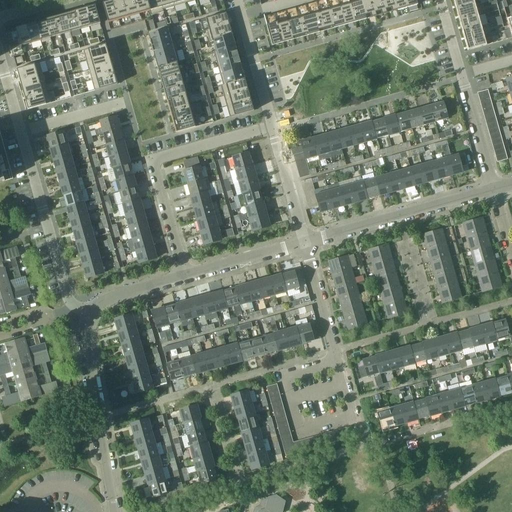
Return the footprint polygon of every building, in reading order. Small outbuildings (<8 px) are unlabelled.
[(114,0),(103,3),(109,23),(119,20),(114,0)] [(124,0),(115,0),(114,0),(119,20),(121,19),(130,17),(124,0)] [(136,0),(124,0),(130,17),(131,16),(140,14),(136,0)] [(147,0),(136,0),(140,14),(143,13),(150,11),(147,0)] [(159,0),(147,0),(150,11),(151,15),(164,12),(163,10),(162,10),(159,0)] [(172,0),(159,0),(162,10),(163,10),(174,6),(172,0)] [(371,0),(365,0),(361,1),(366,19),(376,16),(371,0)] [(382,0),(371,0),(376,16),(387,14),(382,0)] [(394,0),(382,0),(387,14),(397,11),(394,0)] [(405,0),(394,0),(397,11),(407,8),(405,0)] [(455,0),(453,1),(456,11),(475,6),(473,0),(455,0)] [(511,0),(495,0),(505,31),(506,35),(507,40),(511,38),(511,0)] [(361,1),(350,4),(356,22),(361,21),(366,19),(361,1)] [(350,4),(340,7),(345,25),(350,24),(356,22),(350,4)] [(95,6),(85,9),(90,27),(100,24),(95,6)] [(478,16),(475,6),(456,11),(459,21),(478,16)] [(340,7),(330,10),(335,28),(340,27),(345,25),(340,7)] [(85,9),(75,11),(80,30),(90,27),(85,9)] [(330,10),(319,13),(324,31),(335,28),(330,10)] [(75,11),(65,14),(70,32),(80,30),(75,11)] [(206,18),(200,20),(203,32),(207,31),(209,30),(229,24),(226,13),(206,18)] [(319,13),(309,16),(314,34),(324,31),(319,13)] [(65,14),(55,17),(60,35),(70,32),(65,14)] [(309,16),(298,19),(304,37),(314,34),(309,16)] [(462,32),(481,26),(478,16),(459,21),(462,32)] [(55,17),(46,20),(51,38),(60,35),(55,17)] [(298,19),(288,22),(293,40),(304,37),(298,19)] [(46,20),(36,23),(41,41),(51,38),(46,20)] [(277,22),(267,25),(273,46),(283,43),(278,25),(277,22)] [(288,22),(278,25),(283,43),(293,40),(288,22)] [(36,23),(26,25),(31,43),(41,41),(36,23)] [(209,30),(207,31),(210,42),(213,41),(232,35),(229,24),(209,30)] [(26,25),(16,28),(21,46),(22,46),(31,43),(26,25)] [(465,41),(484,36),(481,26),(462,32),(465,41)] [(16,28),(6,31),(13,57),(24,54),(22,46),(21,46),(16,28)] [(170,29),(148,35),(152,46),(173,40),(170,29)] [(499,33),(501,41),(507,40),(506,35),(505,31),(499,33)] [(232,35),(213,41),(216,51),(216,52),(236,46),(232,35)] [(468,51),(486,45),(484,36),(465,41),(468,51)] [(173,40),(152,46),(155,57),(176,51),(176,52),(179,51),(175,39),(173,40)] [(106,44),(83,50),(86,61),(109,54),(106,44)] [(216,51),(214,52),(217,63),(239,57),(236,46),(216,52),(216,51)] [(176,51),(155,57),(158,68),(179,62),(176,52),(176,51)] [(109,54),(86,61),(89,71),(112,64),(109,54)] [(239,57),(217,63),(220,74),(242,68),(239,57)] [(179,62),(158,68),(161,79),(183,73),(183,74),(185,73),(182,61),(179,62)] [(35,64),(17,69),(20,79),(38,74),(35,64)] [(112,64),(89,71),(92,80),(114,74),(112,64)] [(242,68),(220,74),(223,85),(245,79),(242,68)] [(183,73),(161,79),(164,90),(186,84),(185,83),(183,74),(183,73)] [(38,74),(20,79),(22,89),(40,84),(38,74)] [(114,74),(92,80),(95,91),(117,84),(114,74)] [(223,85),(221,85),(224,96),(248,89),(245,79),(223,85)] [(40,84),(22,89),(25,99),(48,93),(45,83),(40,84)] [(186,84),(164,90),(167,101),(189,95),(191,95),(188,83),(185,83),(186,84)] [(248,89),(224,96),(227,107),(251,100),(248,89)] [(477,93),(479,98),(489,95),(488,90),(477,93)] [(48,93),(25,99),(28,109),(51,103),(48,93)] [(189,95),(167,101),(170,111),(192,105),(191,105),(189,95)] [(480,103),(491,100),(489,95),(479,98),(480,103)] [(251,100),(227,107),(230,118),(254,111),(251,100)] [(480,103),(482,109),(492,106),(491,100),(480,103)] [(430,106),(435,122),(447,119),(442,102),(430,106)] [(192,105),(170,111),(173,122),(195,116),(197,116),(194,104),(191,105),(192,105)] [(430,106),(418,109),(423,126),(435,122),(430,106)] [(483,114),(494,111),(492,106),(482,109),(483,114)] [(418,109),(407,112),(411,129),(423,126),(418,109)] [(483,114),(485,119),(495,116),(494,111),(483,114)] [(407,112),(395,116),(400,132),(411,129),(407,112)] [(195,116),(173,122),(176,133),(198,127),(195,116)] [(388,136),(400,132),(395,116),(383,119),(388,136)] [(497,122),(495,116),(485,119),(486,125),(497,122)] [(117,117),(100,121),(104,133),(120,129),(117,117)] [(383,119),(372,122),(376,139),(388,136),(383,119)] [(368,123),(360,125),(365,142),(376,139),(372,122),(368,123)] [(486,125),(488,130),(498,127),(497,122),(486,125)] [(353,145),(365,142),(360,125),(356,127),(348,129),(353,145)] [(500,132),(498,127),(488,130),(489,135),(500,132)] [(120,129),(104,133),(107,145),(123,140),(120,129)] [(344,130),(337,132),(341,149),(353,145),(348,129),(344,130)] [(0,182),(5,181),(13,179),(0,132),(0,182)] [(51,148),(67,143),(64,132),(47,136),(51,148)] [(332,133),(325,135),(330,152),(331,158),(343,155),(341,149),(337,132),(332,133)] [(489,135),(491,141),(501,138),(500,132),(489,135)] [(321,137),(313,139),(318,155),(320,161),(325,160),(323,154),(330,152),(325,135),(321,137)] [(503,143),(501,138),(491,141),(492,146),(503,143)] [(303,146),(304,152),(306,159),(318,155),(313,139),(301,142),(303,146)] [(110,157),(127,152),(123,140),(107,145),(110,157)] [(51,148),(54,160),(71,155),(67,143),(51,148)] [(492,146),(494,152),(504,149),(503,143),(492,146)] [(293,156),(294,155),(304,152),(303,146),(291,149),(293,156)] [(445,159),(446,159),(450,176),(462,172),(469,170),(468,166),(464,154),(451,158),(448,146),(442,147),(445,159)] [(494,152),(495,157),(506,154),(504,149),(494,152)] [(127,152),(110,157),(113,169),(130,164),(127,152)] [(294,155),(296,162),(306,159),(304,152),(294,155)] [(236,170),(252,165),(249,153),(233,158),(236,170)] [(497,162),(507,159),(506,154),(495,157),(497,162)] [(54,160),(57,172),(74,167),(71,155),(54,160)] [(308,164),(306,159),(296,162),(297,167),(308,164)] [(446,159),(434,162),(439,179),(450,176),(446,159)] [(439,179),(434,162),(422,166),(427,182),(439,179)] [(130,164),(113,169),(117,180),(133,176),(130,164)] [(297,167),(299,173),(309,170),(308,164),(297,167)] [(252,165),(236,170),(239,182),(256,178),(255,173),(252,165)] [(427,182),(422,166),(410,169),(415,186),(427,182)] [(61,183),(77,179),(74,167),(57,172),(61,183)] [(185,176),(187,184),(204,179),(201,167),(184,171),(185,176)] [(310,170),(309,170),(299,173),(300,178),(317,173),(315,169),(310,170)] [(410,169),(399,172),(403,189),(415,186),(410,169)] [(403,189),(399,172),(387,176),(392,192),(403,189)] [(120,192),(136,188),(133,176),(117,180),(120,192)] [(387,176),(375,179),(380,196),(392,192),(387,176)] [(256,178),(239,182),(243,194),(259,190),(258,185),(256,178)] [(61,183),(64,195),(81,191),(77,179),(61,183)] [(204,179),(187,184),(188,186),(189,189),(191,196),(207,191),(204,179)] [(303,187),(313,184),(312,179),(301,182),(303,187)] [(380,196),(375,179),(363,182),(368,199),(380,196)] [(368,199),(363,182),(352,186),(356,202),(368,199)] [(304,193),(315,190),(313,184),(303,187),(304,193)] [(327,187),(328,192),(333,209),(336,208),(338,207),(345,205),(340,189),(339,184),(327,187)] [(356,202),(352,186),(340,189),(345,205),(356,202)] [(140,199),(136,188),(120,192),(123,204),(140,199)] [(246,207),(263,202),(259,190),(243,194),(237,196),(241,208),(246,207)] [(316,195),(315,190),(304,193),(306,198),(316,195)] [(67,207),(84,202),(81,191),(64,195),(67,207)] [(192,201),(194,208),(211,203),(207,191),(191,196),(192,201)] [(333,209),(328,192),(316,195),(318,201),(319,206),(321,212),(333,209)] [(316,195),(306,198),(308,204),(318,201),(316,195)] [(127,216),(143,211),(140,199),(123,204),(127,216)] [(318,201),(308,204),(309,209),(319,206),(318,201)] [(67,207),(71,219),(87,214),(84,202),(67,207)] [(263,202),(246,207),(250,219),(266,214),(265,209),(263,202)] [(198,220),(214,216),(211,203),(194,208),(195,213),(198,220)] [(130,228),(146,223),(143,211),(127,216),(130,228)] [(74,231),(90,226),(87,214),(71,219),(74,231)] [(266,214),(250,219),(253,231),(270,226),(268,222),(266,214)] [(199,225),(201,233),(218,228),(214,216),(198,220),(199,225)] [(466,238),(469,237),(486,232),(482,218),(463,224),(465,224),(469,236),(466,237),(466,238)] [(150,235),(146,223),(130,228),(133,239),(150,235)] [(74,231),(77,242),(94,238),(90,226),(74,231)] [(205,245),(221,240),(218,228),(201,233),(205,245)] [(426,249),(444,244),(440,232),(443,231),(442,230),(422,235),(426,249)] [(470,251),(473,251),(490,246),(486,232),(469,237),(472,249),(470,250),(470,251)] [(153,246),(150,235),(133,239),(137,251),(153,246)] [(81,254),(97,250),(94,238),(77,242),(81,254)] [(446,243),(444,244),(426,249),(430,263),(447,258),(444,245),(446,245),(446,243)] [(374,264),(392,259),(388,245),(368,251),(371,251),(374,263),(371,263),(372,265),(374,264)] [(153,246),(137,251),(140,263),(157,258),(153,246)] [(474,265),(476,264),(494,259),(493,255),(490,246),(473,251),(476,263),(474,264),(474,265)] [(0,252),(0,273),(5,272),(2,261),(11,259),(14,270),(19,268),(15,258),(20,256),(17,247),(0,252)] [(81,254),(84,266),(100,261),(97,250),(81,254)] [(332,276),(349,271),(345,259),(348,258),(347,257),(328,262),(332,276)] [(450,257),(447,258),(430,263),(434,276),(451,271),(448,259),(450,258),(450,257)] [(376,278),(378,277),(396,272),(392,259),(374,264),(378,276),(375,277),(376,278)] [(478,278),(480,278),(498,273),(494,259),(476,264),(480,277),(477,277),(478,278)] [(87,278),(104,273),(100,261),(84,266),(87,278)] [(5,272),(0,273),(0,289),(1,294),(28,286),(26,277),(21,278),(19,268),(14,270),(17,280),(8,282),(5,272)] [(351,270),(349,271),(332,276),(335,289),(353,284),(349,272),(352,271),(351,270)] [(451,271),(434,276),(437,289),(455,285),(451,272),(454,272),(453,270),(451,271)] [(287,291),(299,288),(294,271),(282,275),(287,291)] [(379,291),(382,291),(399,286),(396,272),(378,277),(381,290),(379,290),(379,291)] [(498,273),(480,278),(484,290),(481,291),(482,292),(502,287),(498,273)] [(275,295),(287,291),(282,275),(271,278),(275,295)] [(271,278),(259,281),(264,298),(275,295),(271,278)] [(252,301),(264,298),(259,281),(247,285),(252,301)] [(355,284),(353,284),(335,289),(339,303),(356,298),(353,286),(356,285),(355,284)] [(457,284),(455,285),(437,289),(441,303),(461,298),(461,297),(458,298),(455,286),(457,285),(457,284)] [(240,305),(252,301),(247,285),(235,288),(240,305)] [(28,286),(1,294),(7,313),(16,311),(13,300),(22,297),(25,308),(30,307),(27,296),(31,295),(30,291),(28,286)] [(403,299),(399,286),(382,291),(385,303),(383,304),(383,305),(386,304),(403,299)] [(240,305),(235,288),(223,291),(228,308),(240,305)] [(216,311),(228,308),(223,291),(212,295),(216,311)] [(216,311),(212,295),(200,298),(205,315),(216,311)] [(356,298),(339,303),(343,316),(360,311),(357,299),(359,298),(359,297),(356,298)] [(193,318),(205,315),(200,298),(188,301),(193,318)] [(407,313),(403,299),(386,304),(389,317),(387,317),(387,319),(407,313)] [(181,321),(193,318),(188,301),(176,305),(181,321)] [(169,325),(181,321),(176,305),(164,308),(169,325)] [(169,325),(164,308),(153,311),(157,328),(169,325)] [(363,310),(360,311),(343,316),(347,330),(366,324),(364,325),(361,313),(363,312),(363,310)] [(115,320),(119,332),(135,327),(132,315),(115,320)] [(507,331),(506,326),(504,320),(492,323),(497,340),(509,337),(507,331)] [(485,343),(497,340),(492,323),(481,327),(485,343)] [(297,327),(301,344),(314,341),(309,324),(297,327)] [(122,344),(138,340),(135,327),(119,332),(122,344)] [(295,346),(301,344),(297,327),(285,331),(290,347),(295,346)] [(473,347),(485,343),(481,327),(469,330),(473,347)] [(473,347),(469,330),(457,333),(462,350),(473,347)] [(290,347),(285,331),(273,334),(278,351),(283,349),(290,347)] [(450,353),(462,350),(457,333),(445,337),(450,353)] [(24,338),(15,341),(21,360),(48,353),(45,344),(41,345),(38,334),(33,336),(36,346),(28,349),(24,338)] [(271,353),(278,351),(273,334),(261,337),(266,354),(271,353)] [(247,359),(254,357),(250,341),(248,336),(237,339),(238,344),(243,361),(247,359)] [(259,356),(266,354),(261,337),(250,341),(254,357),(259,356)] [(450,353),(445,337),(433,340),(438,357),(450,353)] [(122,344),(125,356),(142,352),(138,340),(122,344)] [(426,360),(438,357),(433,340),(422,344),(426,360)] [(0,366),(21,360),(15,341),(5,344),(8,354),(0,356),(0,366)] [(238,344),(226,347),(231,364),(236,363),(243,361),(238,344)] [(414,363),(426,360),(422,344),(410,347),(414,363)] [(224,366),(231,364),(226,347),(214,351),(219,367),(224,366)] [(410,347),(398,350),(403,367),(414,363),(410,347)] [(391,370),(403,367),(398,350),(386,354),(391,370)] [(214,351),(203,354),(207,371),(212,369),(219,367),(214,351)] [(129,369),(145,364),(142,352),(125,356),(129,369)] [(48,353),(21,360),(26,380),(36,377),(33,366),(41,364),(44,374),(49,373),(46,363),(50,361),(48,353)] [(200,373),(207,371),(203,354),(191,357),(196,374),(200,373)] [(386,354),(374,357),(379,373),(391,370),(386,354)] [(189,376),(196,374),(191,357),(179,361),(184,377),(189,376)] [(367,377),(379,373),(374,357),(362,360),(364,365),(364,366),(358,368),(361,379),(367,377)] [(3,386),(8,385),(5,374),(13,372),(16,382),(26,380),(21,360),(0,366),(0,375),(0,376),(3,386)] [(184,377),(179,361),(167,364),(172,381),(177,379),(184,377)] [(129,369),(132,381),(149,376),(145,364),(129,369)] [(454,370),(453,365),(442,368),(443,373),(454,370)] [(49,373),(44,374),(47,385),(39,387),(36,377),(26,380),(32,399),(59,391),(56,382),(52,383),(49,373)] [(152,389),(149,376),(132,381),(136,393),(152,389)] [(500,396),(511,393),(507,376),(496,380),(500,396)] [(11,395),(8,385),(3,386),(6,397),(2,398),(5,407),(32,399),(26,380),(16,382),(20,393),(11,395)] [(496,380),(484,383),(488,400),(500,396),(496,380)] [(278,389),(277,383),(266,386),(268,392),(278,389)] [(477,403),(488,400),(484,383),(472,386),(477,403)] [(465,406),(477,403),(472,386),(460,390),(465,406)] [(280,394),(278,389),(268,392),(269,397),(280,394)] [(453,410),(465,406),(460,390),(448,393),(453,410)] [(235,408),(251,404),(248,392),(231,396),(235,408)] [(453,410),(448,393),(437,396),(441,413),(453,410)] [(271,402),(281,400),(280,394),(269,397),(271,402)] [(429,416),(441,413),(437,396),(425,400),(429,416)] [(283,405),(281,400),(271,402),(272,408),(283,405)] [(429,416),(425,400),(413,403),(418,419),(429,416)] [(406,423),(418,419),(413,403),(401,406),(406,423)] [(235,408),(238,421),(255,416),(251,404),(235,408)] [(274,413),(284,410),(283,405),(272,408),(274,413)] [(181,411),(184,423),(201,418),(197,406),(181,411)] [(406,423),(401,406),(389,409),(394,426),(406,423)] [(382,429),(394,426),(389,409),(377,413),(382,429)] [(286,416),(284,410),(274,413),(275,419),(286,416)] [(238,421),(241,433),(258,428),(255,416),(238,421)] [(277,424),(287,421),(286,416),(275,419),(277,424)] [(187,435),(204,431),(201,418),(184,423),(187,435)] [(132,424),(135,436),(152,432),(148,420),(132,424)] [(289,426),(287,421),(277,424),(278,429),(289,426)] [(178,438),(174,426),(169,427),(173,439),(178,438)] [(280,435),(290,432),(289,426),(278,429),(280,435)] [(261,441),(258,428),(241,433),(245,445),(261,441)] [(345,440),(350,438),(347,428),(342,429),(345,440)] [(339,441),(345,440),(342,429),(336,431),(339,441)] [(187,435),(191,447),(207,443),(204,431),(187,435)] [(339,441),(336,431),(331,432),(334,443),(339,441)] [(155,444),(152,432),(135,436),(139,449),(155,444)] [(292,437),(290,432),(280,435),(281,440),(292,437)] [(329,444),(334,443),(331,432),(326,434),(329,444)] [(329,444),(326,434),(320,435),(323,446),(329,444)] [(318,447),(323,446),(320,435),(315,437),(318,447)] [(285,456),(296,453),(293,443),(292,437),(281,440),(285,456)] [(312,449),(318,447),(315,437),(309,438),(312,449)] [(176,452),(181,450),(178,438),(173,439),(176,452)] [(312,449),(309,438),(304,440),(307,450),(312,449)] [(302,452),(307,450),(304,440),(299,441),(302,452)] [(245,445),(248,457),(265,453),(261,441),(245,445)] [(302,452),(299,441),(293,443),(296,453),(302,452)] [(207,443),(191,447),(194,460),(211,455),(207,443)] [(139,449),(142,461),(159,456),(155,444),(139,449)] [(268,465),(265,453),(248,457),(252,470),(268,465)] [(194,460),(197,472),(214,467),(211,455),(194,460)] [(162,469),(159,456),(142,461),(145,473),(162,469)] [(217,480),(214,467),(197,472),(201,484),(217,480)] [(145,473),(149,486),(165,481),(162,469),(145,473)] [(152,498),(169,493),(165,481),(149,486),(152,498)] [(282,511),(285,502),(276,496),(274,496),(268,498),(268,499),(265,498),(261,499),(260,506),(255,508),(253,511),(227,511),(223,511),(282,511)]
